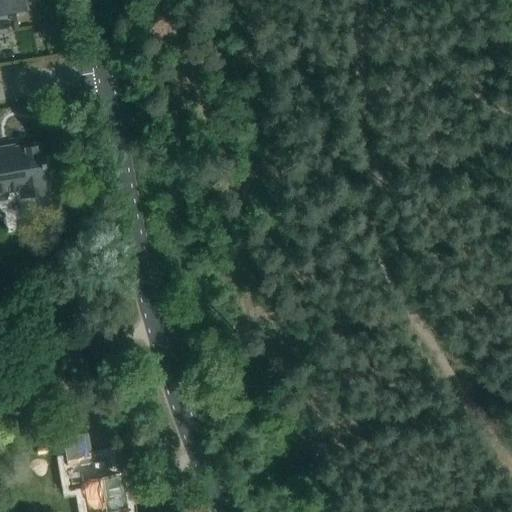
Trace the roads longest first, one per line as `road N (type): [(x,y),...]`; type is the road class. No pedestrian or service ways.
road 1 (unclassified): [(224,511),(136,281),(96,78)]
road 2 (unknown): [(126,456),(76,393),(60,342),(155,343)]
